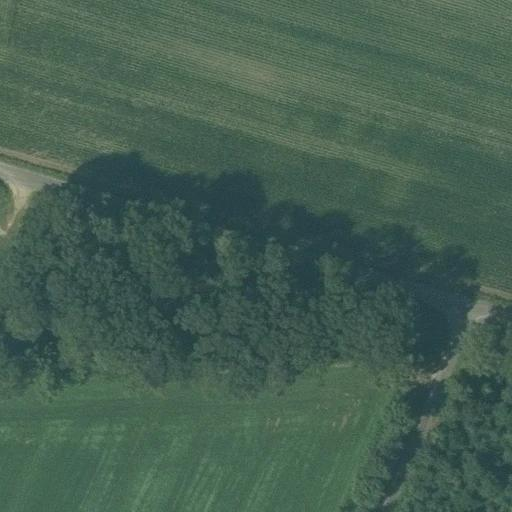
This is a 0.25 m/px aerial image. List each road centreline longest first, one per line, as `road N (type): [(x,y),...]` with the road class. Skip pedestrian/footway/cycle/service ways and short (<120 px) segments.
road 1 (unclassified): [(459,306),(0,171)]
road 2 (unclassified): [(371,511),(459,306)]
